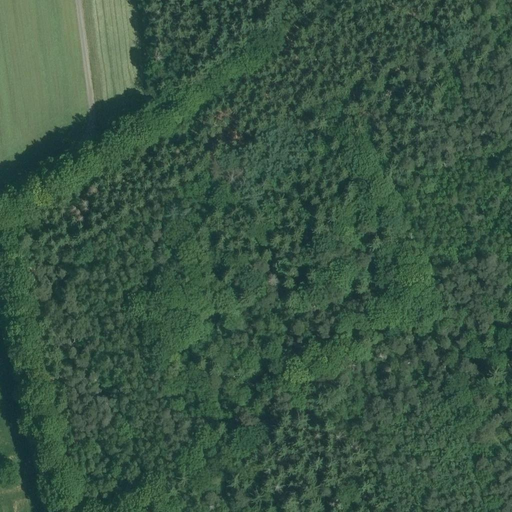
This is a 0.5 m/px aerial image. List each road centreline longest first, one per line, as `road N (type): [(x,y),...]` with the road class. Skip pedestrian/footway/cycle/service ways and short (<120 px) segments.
road 1 (track): [(54,253),(426,43)]
road 2 (track): [(0,200),(88,134),(77,0)]
road 3 (track): [(43,511),(0,282)]
